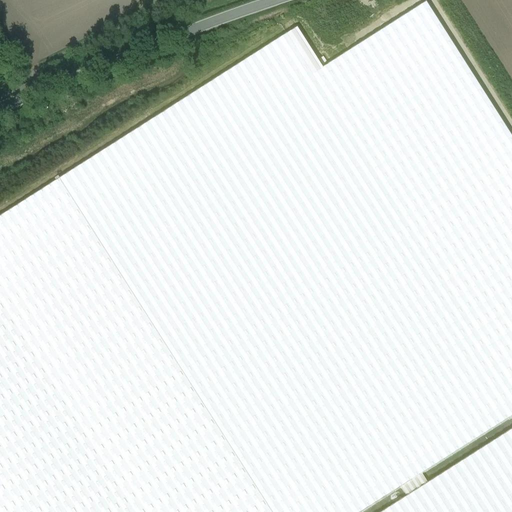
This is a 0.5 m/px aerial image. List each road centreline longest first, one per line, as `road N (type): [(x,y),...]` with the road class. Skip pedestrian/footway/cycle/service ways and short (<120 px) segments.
road 1 (unclassified): [(0,107),(279,0)]
road 2 (unclassified): [(511,198),(377,0)]
